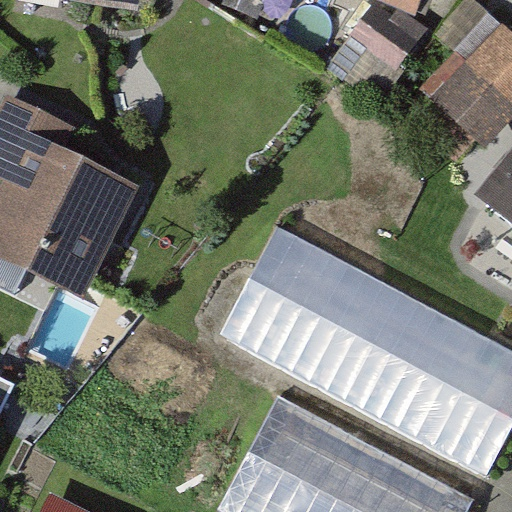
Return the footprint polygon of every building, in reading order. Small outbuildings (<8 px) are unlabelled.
[(9,0),(132,24),(136,0),(9,0)] [(355,0),(421,28),(433,0),(355,0)] [(511,134),(511,33),(479,1),(438,44),(462,66),(425,106),(485,163),(511,134)] [(420,67),(374,30),(340,73),(387,109),(420,67)] [(90,138),(15,101),(0,131),(0,187),(11,193),(0,214),(0,258),(97,307),(150,200),(77,164),(90,138)] [(511,179),(491,204),(511,221),(511,179)] [(491,481),(511,439),(511,345),(280,228),(221,343),(491,481)] [(481,511),(483,509),(287,405),(230,511),(481,511)] [(73,511),(53,501),(47,511),(73,511)]
